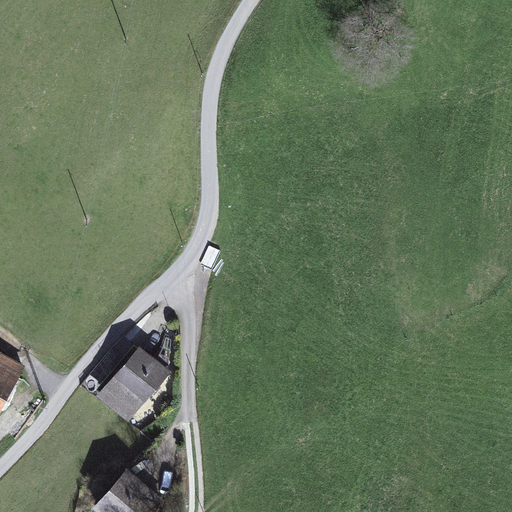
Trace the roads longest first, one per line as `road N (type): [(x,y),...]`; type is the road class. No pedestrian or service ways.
road 1 (unclassified): [(0,469),(206,229),(212,75),(243,0)]
road 2 (track): [(171,274),(187,310),(189,511)]
